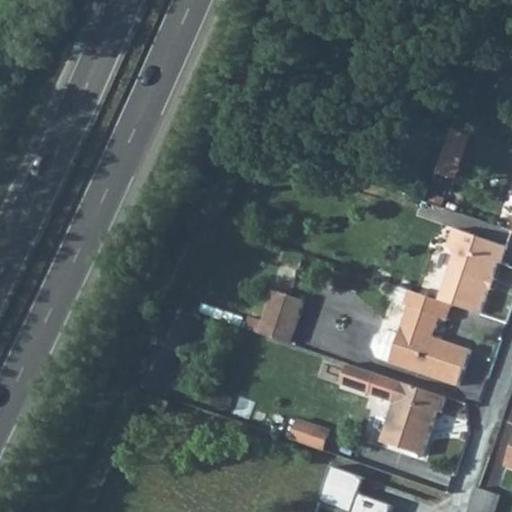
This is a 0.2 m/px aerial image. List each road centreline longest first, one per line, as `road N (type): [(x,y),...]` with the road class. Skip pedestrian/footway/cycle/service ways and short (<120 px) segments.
road 1 (trunk): [(0,410),(191,0)]
road 2 (trunk): [(124,0),(0,270)]
road 3 (residential): [(511,354),(457,501)]
